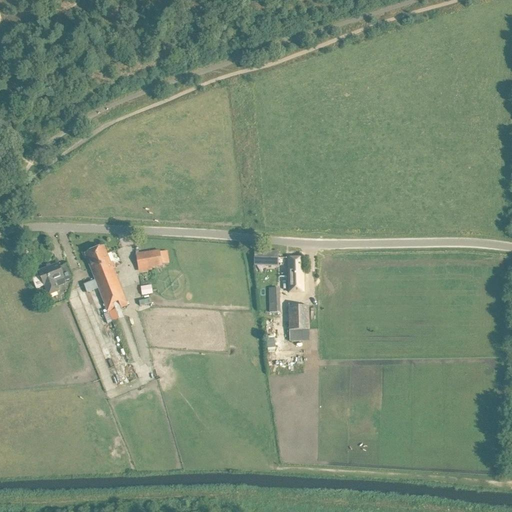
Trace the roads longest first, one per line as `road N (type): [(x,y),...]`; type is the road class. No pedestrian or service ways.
road 1 (track): [(464,0),(217,79),(129,117),(79,144),(0,207)]
road 2 (unclassified): [(0,233),(53,227),(511,247)]
